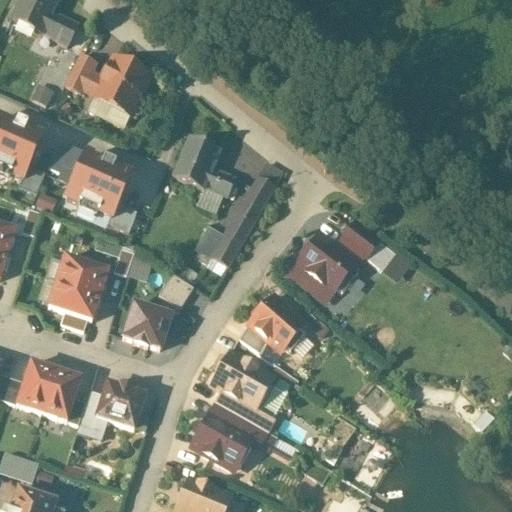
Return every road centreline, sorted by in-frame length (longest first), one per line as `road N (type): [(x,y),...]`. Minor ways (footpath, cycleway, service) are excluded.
road 1 (residential): [(322,173),(102,0)]
road 2 (residential): [(322,173),(173,385)]
road 3 (residential): [(173,385),(0,327)]
road 4 (residential): [(173,385),(136,511)]
